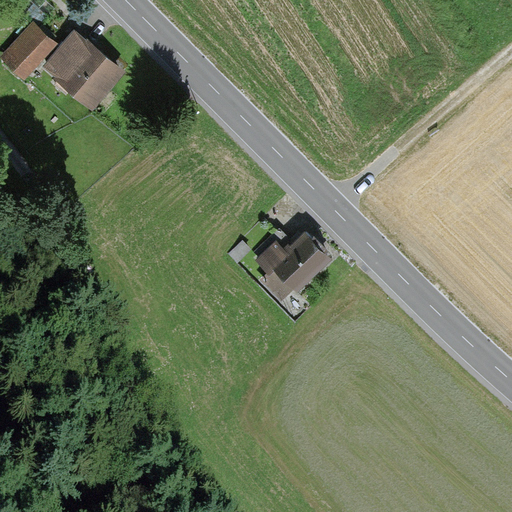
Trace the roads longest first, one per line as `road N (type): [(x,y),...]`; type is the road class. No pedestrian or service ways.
road 1 (tertiary): [(511,380),(126,0)]
road 2 (track): [(209,511),(149,420),(64,232),(0,144)]
road 3 (track): [(511,49),(333,205)]
